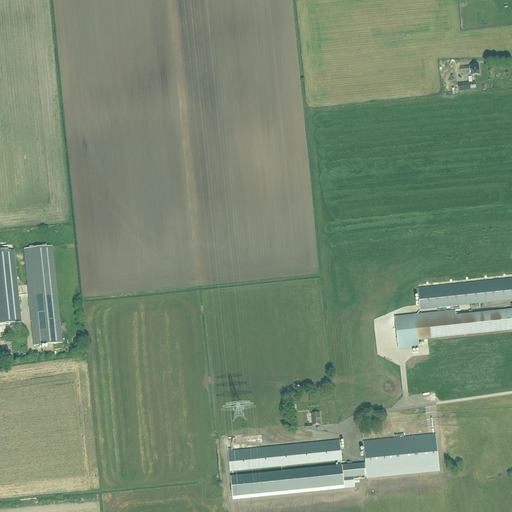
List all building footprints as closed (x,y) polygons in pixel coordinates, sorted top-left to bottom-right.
[(470,66),(471,76),(479,75),(478,65),(470,66)] [(468,83),(458,85),(459,92),(476,90),(475,83),(472,83),(468,83)] [(0,324),(21,323),(13,250),(8,251),(7,246),(0,246),(0,324)] [(52,246),(23,249),(33,346),(62,343),(52,246)] [(467,278),(511,273),(511,261),(471,265),(471,269),(466,269),(467,278)] [(511,279),(482,283),(433,288),(423,289),(419,289),(420,293),(418,293),(420,310),(511,300),(511,279)] [(511,331),(511,310),(455,316),(455,311),(395,318),(398,348),(418,346),(417,341),(511,331)] [(0,356),(8,356),(7,347),(0,347),(0,356)] [(313,425),(320,425),(319,413),(312,414),(313,425)] [(435,435),(363,442),(367,479),(439,471),(435,435)] [(262,437),(227,439),(228,450),(263,447),(262,437)] [(236,450),(228,451),(230,472),(234,471),(255,469),(281,467),(286,466),(342,460),(340,440),(236,450)] [(239,477),(231,478),(232,496),(233,500),(355,487),(354,477),(365,476),(364,464),(342,466),(338,467),(287,472),(281,472),(243,476),(239,477)]
